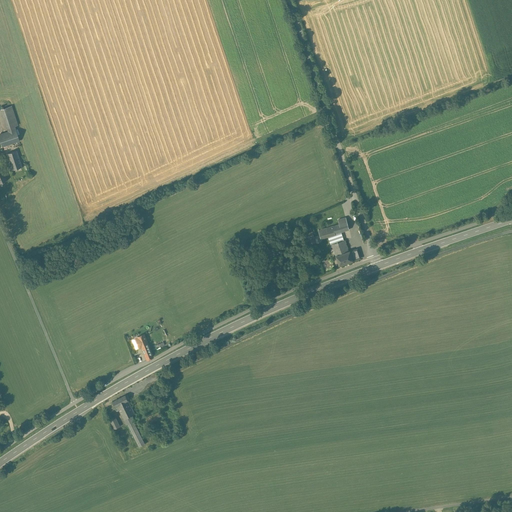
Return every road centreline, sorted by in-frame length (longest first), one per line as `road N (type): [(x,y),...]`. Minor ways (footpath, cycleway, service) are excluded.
road 1 (secondary): [(378,266),(200,342),(0,462)]
road 2 (unclassified): [(290,0),(378,266)]
road 3 (unclassified): [(0,224),(73,402)]
road 4 (secondary): [(511,219),(378,266)]
